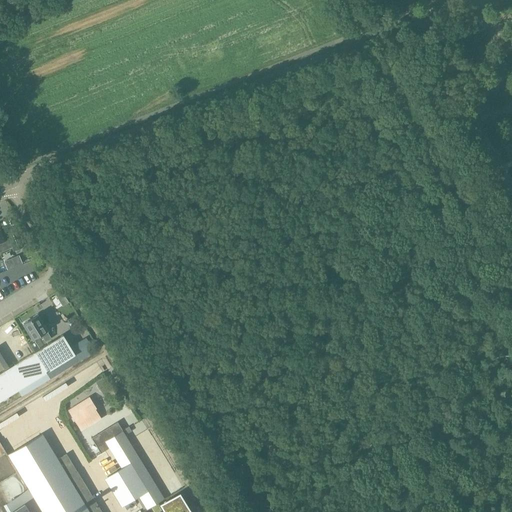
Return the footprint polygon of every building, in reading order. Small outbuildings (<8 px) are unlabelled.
[(0,231),(0,251),(12,247),(13,250),(24,246),(16,228),(6,233),(2,235),(0,231)] [(12,258),(16,267),(23,264),(20,256),(12,258)] [(25,323),(24,324),(33,339),(41,335),(45,343),(52,339),(37,316),(30,320),(30,319),(25,322),(25,323)] [(0,353),(25,341),(14,321),(0,327),(0,353)] [(63,335),(0,373),(0,401),(76,355),(63,335)] [(55,384),(28,402),(32,408),(59,391),(55,384)] [(76,421),(82,430),(101,419),(95,409),(96,408),(89,397),(68,410),(75,421),(76,421)] [(18,424),(28,420),(23,407),(1,416),(4,424),(15,419),(18,424)] [(118,423),(92,439),(101,454),(109,449),(121,468),(109,475),(104,479),(122,507),(139,497),(147,510),(165,499),(123,430),(118,423)] [(101,511),(77,472),(67,454),(58,460),(43,434),(8,455),(39,506),(30,511),(24,503),(8,511),(101,511)] [(105,452),(98,456),(103,465),(111,460),(105,452)] [(165,477),(170,474),(164,464),(159,466),(165,477)] [(98,494),(94,497),(101,509),(106,506),(98,494)] [(189,511),(178,494),(165,502),(171,511),(189,511)]
